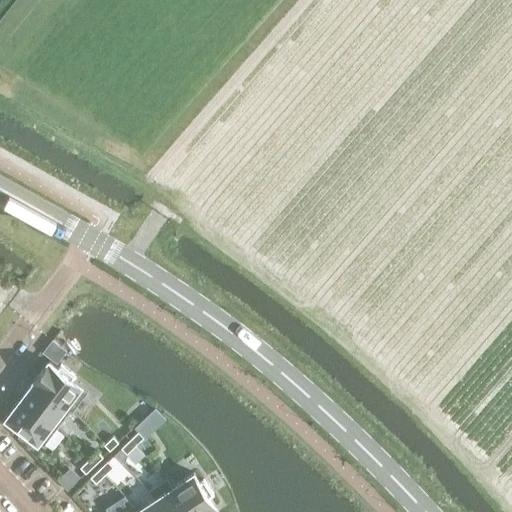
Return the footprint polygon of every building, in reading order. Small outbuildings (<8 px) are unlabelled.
[(49,360),(35,379),(73,409),(88,390),(72,377),(75,373),(60,363),(58,366),(49,360)] [(35,379),(21,397),(57,426),(70,409),(72,411),(73,409),(35,379)] [(57,426),(21,397),(6,416),(37,440),(43,445),(57,426)] [(144,434),(164,415),(154,405),(134,423),(144,434)] [(138,430),(129,438),(135,444),(144,436),(138,430)] [(118,441),(113,435),(104,443),(110,449),(118,441)] [(135,444),(129,438),(121,446),(127,452),(135,444)] [(97,449),(89,458),(94,463),(103,455),(97,449)] [(94,463),(89,458),(80,466),(86,472),(94,463)] [(107,459),(99,467),(104,473),(113,465),(107,459)] [(104,473),(99,467),(90,475),(96,481),(104,473)] [(193,471),(174,484),(192,511),(203,511),(214,505),(215,504),(209,495),(213,493),(203,478),(199,480),(193,471)] [(192,511),(174,484),(155,497),(164,511),(192,511)] [(133,503),(132,504),(137,511),(164,511),(155,497),(137,509),(133,503)]
